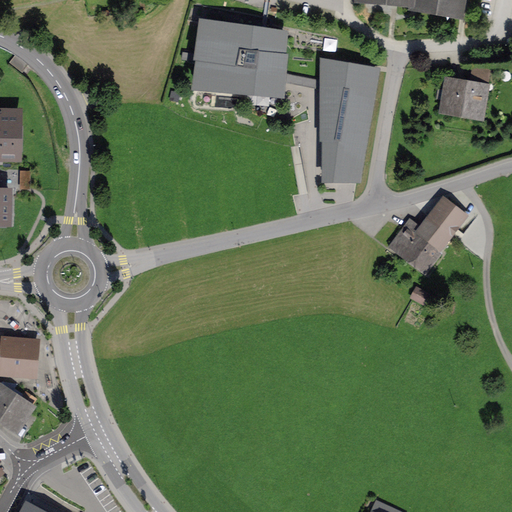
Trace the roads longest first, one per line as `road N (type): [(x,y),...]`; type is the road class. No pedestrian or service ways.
road 1 (residential): [(508,0),(501,35),(478,47),(414,48),(396,59),(375,205)]
road 2 (residential): [(143,261),(375,205)]
road 3 (secondary): [(0,36),(36,57),(63,90),(78,133),(78,185)]
road 4 (residential): [(375,205),(511,170)]
road 5 (secondary): [(52,300),(90,434)]
road 6 (secondary): [(105,427),(81,355),(81,304)]
